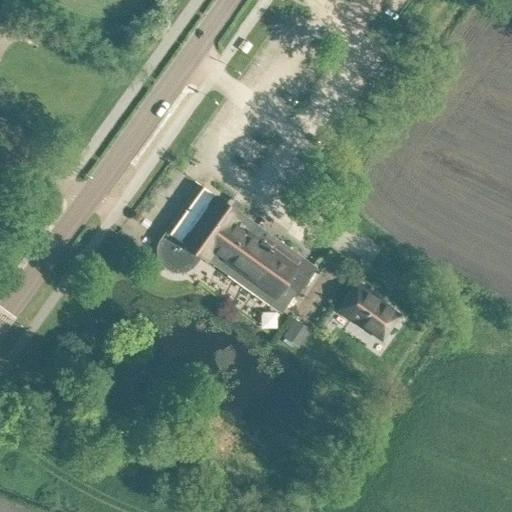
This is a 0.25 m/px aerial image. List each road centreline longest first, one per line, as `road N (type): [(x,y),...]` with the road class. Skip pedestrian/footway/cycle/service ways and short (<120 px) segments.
road 1 (secondary): [(87,198),(229,0)]
road 2 (secondary): [(0,320),(87,198)]
